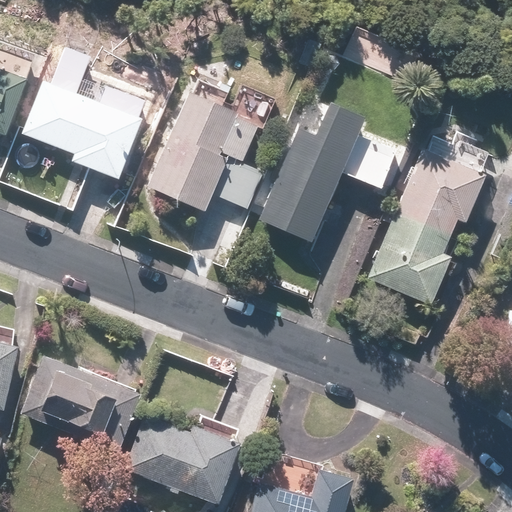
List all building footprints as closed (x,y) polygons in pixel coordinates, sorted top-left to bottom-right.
[(0,65),(0,130),(9,134),(29,76),(0,65)] [(145,115),(46,78),(25,132),(60,145),(57,152),(122,176),(145,115)] [(148,184),(207,209),(214,193),(248,207),(264,170),(243,161),(258,124),(238,115),(240,110),(188,88),(148,184)] [(261,217),(313,239),(343,170),(382,187),(398,149),(359,133),(367,114),(333,99),(318,133),(300,126),(261,217)] [(428,149),(423,146),(369,276),(433,303),(453,254),(445,251),(459,216),(468,220),(487,173),(481,170),(489,152),(461,140),(459,145),(434,135),(428,149)] [(511,341),(511,308),(492,307),(490,340),(511,341)] [(0,404),(4,405),(19,342),(0,337),(0,404)] [(43,350),(21,410),(120,447),(142,388),(43,350)] [(143,411),(124,464),(216,497),(239,434),(191,417),(187,427),(143,411)] [(260,476),(250,511),(343,511),(354,471),(319,462),(312,490),(260,476)] [(168,511),(120,492),(111,511),(168,511)]
